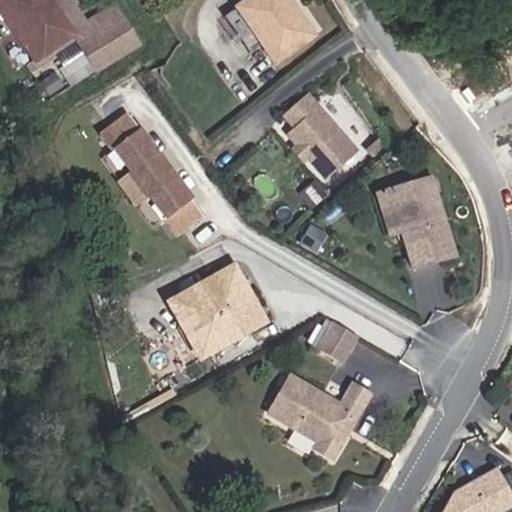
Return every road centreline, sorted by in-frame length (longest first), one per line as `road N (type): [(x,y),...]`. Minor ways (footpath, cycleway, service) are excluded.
road 1 (unknown): [(472,386),(429,341),(273,236),(148,127)]
road 2 (residential): [(511,303),(509,324),(397,511)]
road 3 (residential): [(359,0),(454,134)]
